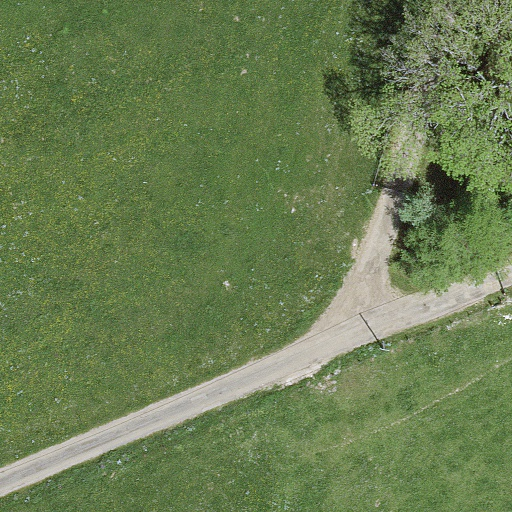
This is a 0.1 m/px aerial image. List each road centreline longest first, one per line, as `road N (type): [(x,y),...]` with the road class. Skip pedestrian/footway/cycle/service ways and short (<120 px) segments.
road 1 (track): [(511,271),(0,485)]
road 2 (track): [(429,0),(326,346)]
